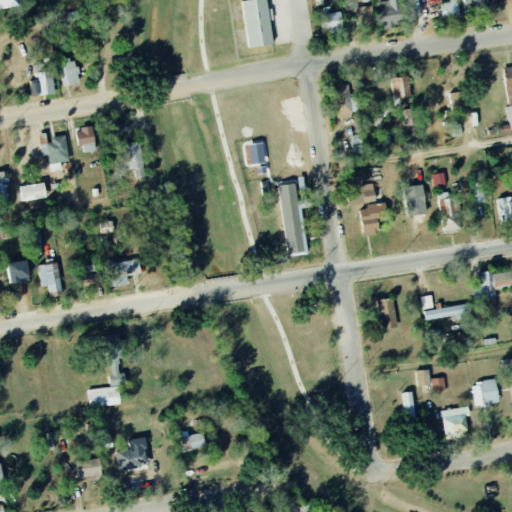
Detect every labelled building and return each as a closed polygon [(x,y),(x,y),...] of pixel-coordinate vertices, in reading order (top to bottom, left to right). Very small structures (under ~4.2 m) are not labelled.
[(273,45),(269,8),(267,9),(266,0),(242,0),(247,48),(273,45)] [(386,0),(387,0),(377,2),(381,28),(408,24),(404,0),(386,0)] [(459,18),(457,0),(455,0),(440,2),(442,19),(459,18)] [(486,0),(463,0),(464,12),(487,11),(486,0)] [(321,32),(342,31),(341,12),(320,13),(321,32)] [(64,86),(80,83),(75,58),(58,61),(64,86)] [(44,71),(43,64),(33,65),(35,80),(30,81),(32,96),(54,93),(51,70),(44,71)] [(511,66),(511,106),(508,107),(501,68),(511,66)] [(410,96),(408,76),(391,77),(394,105),(403,104),(403,97),(410,96)] [(332,86),(334,116),(357,115),(356,96),(349,97),(348,86),(332,86)] [(452,137),(461,136),(460,124),(452,124),(452,137)] [(81,153),(96,150),(91,126),(76,129),(81,153)] [(65,136),(47,138),(47,133),(38,134),(41,157),(48,156),(48,164),(68,162),(65,136)] [(116,144),(117,171),(134,170),(135,177),(142,177),(141,142),(116,144)] [(0,212),(10,211),(4,171),(0,172),(0,212)] [(431,174),(433,187),(446,186),(444,173),(431,174)] [(472,203),(485,202),(482,181),(470,182),(472,203)] [(46,198),(44,183),(20,186),(22,200),(46,198)] [(277,185),(287,254),(304,251),(295,183),(277,185)] [(361,185),(361,191),(348,192),(349,205),(375,202),(373,184),(361,185)] [(458,229),(452,191),(437,194),(443,231),(458,229)] [(511,196),(497,198),(500,226),(511,224),(510,218),(511,217),(511,196)] [(361,235),(378,234),(377,221),(385,220),(385,204),(360,205),(361,235)] [(40,231),(29,231),(28,247),(40,247),(40,231)] [(9,283),(28,281),(26,261),(7,263),(9,283)] [(127,286),(127,275),(139,275),(139,261),(108,262),(109,286),(127,286)] [(48,286),(48,292),(59,291),(58,263),(38,264),(39,286),(48,286)] [(97,282),(96,265),(78,267),(80,284),(97,282)] [(482,284),(472,285),(474,301),(495,299),(494,289),(511,286),(511,276),(511,271),(481,274),(482,284)] [(420,297),(422,309),(432,308),(431,296),(420,297)] [(381,330),(396,328),(393,298),(378,300),(381,330)] [(470,313),(468,303),(423,312),(425,321),(457,315),(457,316),(470,313)] [(112,386),(125,384),(124,373),(119,373),(117,360),(122,359),(119,334),(106,335),(112,386)] [(416,371),(416,386),(430,386),(429,370),(416,371)] [(431,392),(445,391),(444,378),(431,378),(431,392)] [(474,407),(498,404),(496,380),(471,383),(474,407)] [(120,404),(117,386),(87,390),(89,407),(120,404)] [(402,393),(404,416),(414,415),(411,392),(402,393)] [(464,416),(469,415),(467,406),(440,411),(445,437),(467,433),(464,416)] [(202,433),(188,436),(187,431),(179,432),(183,452),(205,447),(202,433)] [(115,452),(118,470),(149,466),(145,437),(128,440),(129,450),(115,452)] [(101,476),(100,459),(76,461),(77,478),(101,476)]
